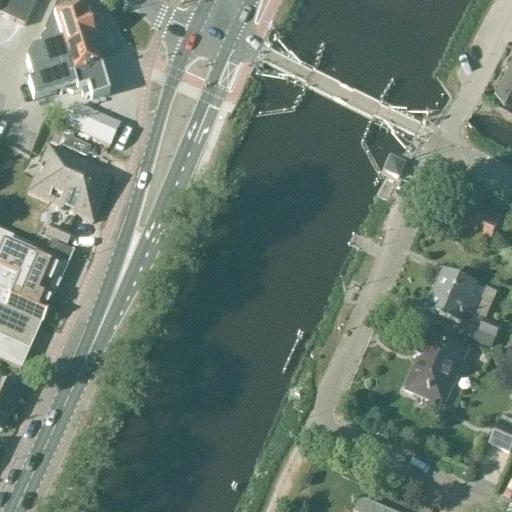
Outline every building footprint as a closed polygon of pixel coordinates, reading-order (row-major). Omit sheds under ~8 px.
[(0,0),(0,17),(24,28),(36,0),(0,0)] [(45,37),(37,39),(41,52),(30,56),(26,65),(32,85),(28,86),(33,103),(64,93),(72,97),(88,92),(91,104),(109,98),(78,0),(59,0),(47,24),(46,24),(45,26),(43,32),(45,37)] [(511,55),(496,89),(511,96),(511,55)] [(74,109),(64,131),(108,150),(118,128),(74,109)] [(66,141),(62,149),(85,160),(89,151),(66,141)] [(107,192),(105,192),(111,178),(47,150),(27,197),(92,226),(107,192)] [(404,167),(392,162),(387,174),(399,180),(404,167)] [(469,217),(461,236),(490,248),(497,230),(502,232),(506,224),(478,212),(475,220),(469,217)] [(0,363),(20,373),(52,302),(46,299),(61,265),(65,267),(71,255),(51,246),(46,257),(0,236),(0,363)] [(511,246),(509,245),(503,258),(511,262),(511,246)] [(486,322),(496,298),(444,276),(428,313),(460,326),(456,337),(491,352),(495,343),(496,344),(502,330),(486,322)] [(413,376),(406,392),(439,407),(463,351),(434,339),(417,378),(413,376)] [(3,391),(0,389),(0,435),(1,436),(19,396),(3,389),(3,391)] [(511,451),(511,429),(500,424),(490,447),(510,456),(511,451)] [(383,511),(359,501),(354,511),(383,511)]
